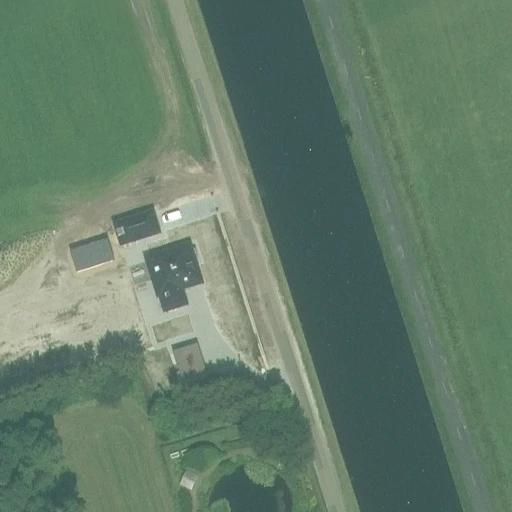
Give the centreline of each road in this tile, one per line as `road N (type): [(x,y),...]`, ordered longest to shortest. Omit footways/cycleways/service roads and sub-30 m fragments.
road 1 (unclassified): [(338,511),(174,0)]
road 2 (track): [(485,511),(326,0)]
